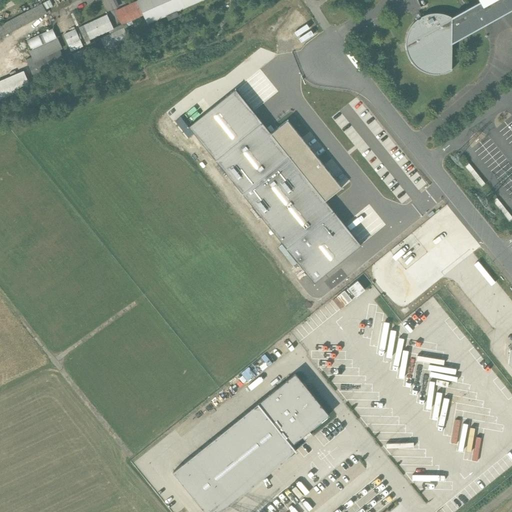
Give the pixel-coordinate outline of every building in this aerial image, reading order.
[(141,0),(115,12),(122,26),(143,16),(145,20),(146,20),(148,25),(166,17),(168,21),(179,17),(177,12),(203,0),(141,0)] [(426,71),(439,74),(454,70),(455,44),(511,12),(511,0),(482,0),(483,3),(455,18),(435,14),(421,18),(409,31),(408,50),(411,62),(426,71)] [(0,26),(0,38),(47,14),(42,4),(0,26)] [(113,30),(107,16),(79,29),(86,43),(113,30)] [(123,29),(101,39),(108,54),(130,43),(123,29)] [(61,49),(52,30),(28,41),(32,50),(29,51),(33,59),(26,62),(33,77),(65,62),(59,49),(61,49)] [(75,30),(63,36),(71,52),(83,47),(75,30)] [(23,73),(0,82),(0,101),(30,89),(23,73)] [(235,90),(188,128),(314,283),(361,246),(325,202),(341,188),(287,121),(271,134),(235,90)] [(336,136),(345,151),(355,145),(347,130),(336,136)] [(430,380),(431,371),(424,370),(425,359),(409,357),(410,345),(404,345),(405,337),(398,336),(398,333),(377,307),(372,306),(368,339),(381,341),(380,348),(388,349),(387,357),(395,358),(394,365),(402,366),(401,380),(416,381),(415,388),(423,389),(422,397),(427,394),(432,399),(435,396),(436,381),(430,380)] [(259,404),(292,445),(328,417),(295,376),(259,404)] [(292,445),(259,404),(175,472),(207,511),(220,511),(296,450),(292,445)]
